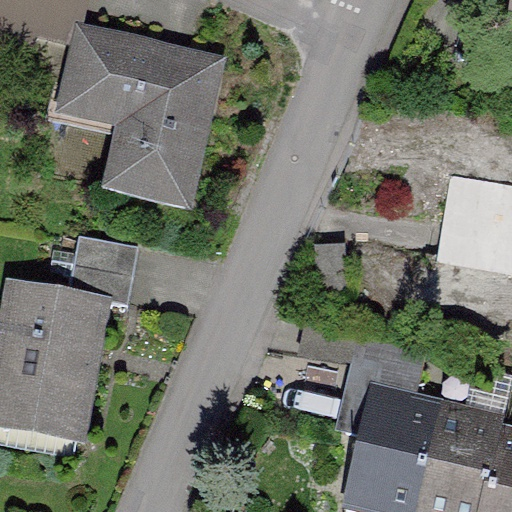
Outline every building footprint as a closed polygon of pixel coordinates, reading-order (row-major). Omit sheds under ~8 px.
[(20,0),(0,0),(0,18),(16,22),(20,0)] [(126,189),(190,204),(222,68),(86,36),(68,113),(140,130),(126,189)] [(511,186),(452,178),(439,266),(511,276),(511,186)] [(73,299),(109,305),(133,310),(143,250),(83,240),(73,299)] [(0,414),(86,431),(109,305),(73,299),(17,289),(0,382),(0,414)] [(365,370),(359,397),(417,412),(424,384),(365,370)] [(417,412),(359,397),(349,436),(366,440),(349,509),(361,511),(417,511),(440,417),(417,412)] [(506,432),(440,417),(417,511),(485,511),(502,442),(503,442),(506,432)] [(511,511),(511,444),(503,442),(502,442),(485,511),(511,511)]
